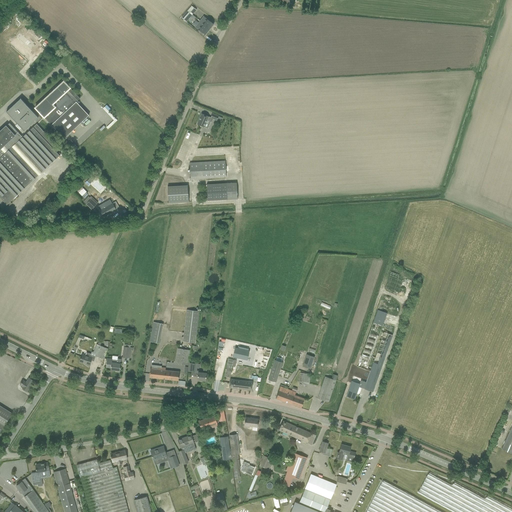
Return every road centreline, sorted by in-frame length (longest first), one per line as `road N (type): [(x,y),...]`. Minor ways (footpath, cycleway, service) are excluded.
road 1 (unclassified): [(0,234),(128,219),(142,210),(243,0)]
road 2 (unclassified): [(0,456),(145,433),(196,414),(200,395)]
road 3 (tertiary): [(412,448),(263,404),(200,395)]
